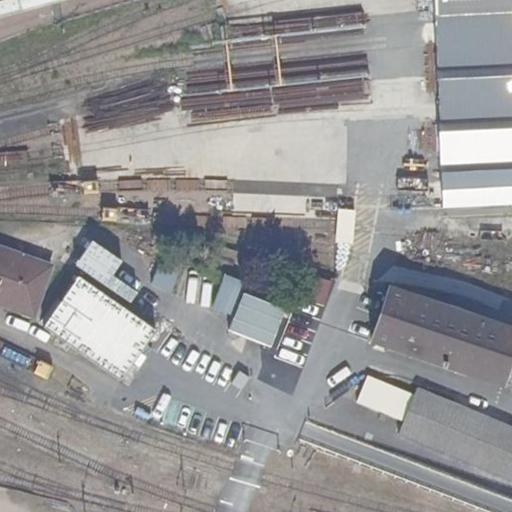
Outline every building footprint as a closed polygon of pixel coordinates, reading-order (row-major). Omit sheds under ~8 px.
[(511,0),(436,0),(441,109),(441,110),(444,205),(511,202),(511,0)] [(92,241),(76,265),(131,304),(138,293),(112,275),(122,260),(92,241)] [(59,267),(0,246),(0,302),(41,317),(59,267)] [(187,263),(165,255),(153,284),(174,294),(187,263)] [(244,283),(224,275),(211,307),(231,315),(244,283)] [(161,332),(83,278),(48,328),(126,382),(161,332)] [(511,363),(511,329),(392,288),(375,340),(505,384),(511,363)] [(286,310),(244,293),(229,331),(272,347),(286,310)] [(357,404),(405,423),(416,395),(368,376),(357,404)] [(511,427),(418,389),(416,395),(405,423),(400,434),(511,480),(511,427)]
